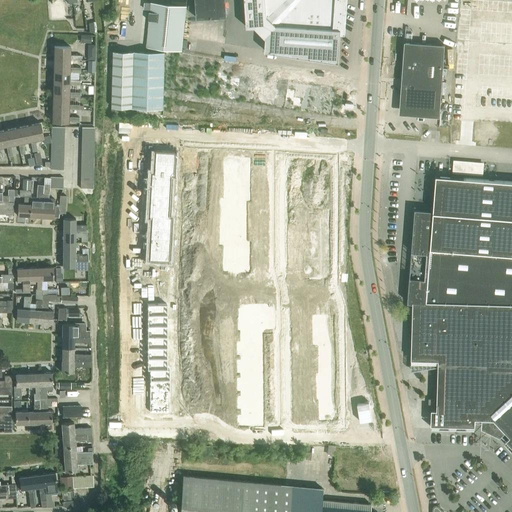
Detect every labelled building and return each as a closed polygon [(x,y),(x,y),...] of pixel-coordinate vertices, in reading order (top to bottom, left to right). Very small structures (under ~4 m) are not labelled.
[(225,0),(195,0),(197,19),(227,17),(225,0)] [(244,0),(247,28),(257,27),(261,31),(260,33),(260,34),(262,32),(266,36),(265,51),(338,62),(338,63),(339,63),(341,34),(345,34),(346,0),(244,0)] [(147,48),(179,51),(181,51),(186,6),(151,3),(147,48)] [(405,42),(399,114),(440,117),(445,45),(405,42)] [(70,60),(81,60),(81,55),(70,55),(70,47),(54,46),(53,59),(70,60)] [(165,52),(114,50),(112,106),(163,108),(165,52)] [(173,90),(333,113),(338,75),(178,52),(173,90)] [(70,67),(70,60),(53,59),(53,72),(70,72),(80,72),(80,67),(70,67)] [(69,80),(70,72),(53,72),(53,84),(69,84),(69,85),(80,85),(80,80),(69,80)] [(69,92),(69,85),(69,84),(53,84),(52,96),(69,97),(80,97),(80,92),(69,92)] [(69,104),(69,97),(52,96),(52,109),(69,109),(79,110),(79,105),(69,104)] [(177,107),(177,115),(189,116),(190,108),(177,107)] [(68,117),(69,109),(52,109),(52,122),(68,122),(79,122),(79,117),(68,117)] [(27,125),(30,141),(32,152),(37,151),(35,140),(43,138),(40,122),(27,125)] [(23,143),(30,141),(27,125),(15,127),(18,143),(20,154),(25,153),(23,143)] [(11,145),(18,143),(15,127),(3,130),(6,146),(8,156),(13,155),(11,145)] [(154,150),(153,161),(174,162),(174,151),(154,150)] [(454,158),(453,171),(483,175),(485,161),(454,158)] [(225,160),(225,174),(249,174),(249,160),(225,160)] [(153,161),(153,172),(171,173),(173,173),(174,162),(153,161)] [(310,164),(310,175),(331,175),(331,164),(310,164)] [(150,172),(150,183),(170,184),(171,173),(153,172),(150,172)] [(225,174),(225,187),(249,187),(249,174),(225,174)] [(310,175),(310,187),(313,187),(313,186),(331,186),(331,175),(310,175)] [(415,209),(408,303),(413,303),(411,360),(425,360),(438,360),(438,365),(437,410),(431,410),(431,425),(474,426),(475,426),(475,419),(482,419),(488,419),(494,419),(505,431),(509,435),(510,436),(506,440),(511,446),(511,181),(449,177),(436,176),(435,190),(433,211),(415,209)] [(30,190),(31,180),(23,179),(22,190),(19,189),(19,196),(24,196),(23,204),(18,204),(17,216),(30,217),(30,197),(31,190),(30,190)] [(0,201),(13,202),(13,189),(8,189),(8,195),(2,195),(2,189),(0,189),(0,183),(0,182),(0,201)] [(150,183),(149,194),(170,195),(170,184),(150,183)] [(313,187),(313,197),(333,197),(333,186),(331,186),(313,186),(313,187)] [(225,187),(225,200),(245,201),(249,201),(249,187),(225,187)] [(42,217),(43,194),(43,193),(42,193),(42,189),(37,189),(36,197),(30,197),(30,217),(42,217)] [(59,206),(54,206),(54,199),(48,199),(49,193),(43,193),(43,194),(42,217),(53,218),(53,216),(59,216),(59,214),(65,215),(65,196),(59,196),(59,206)] [(149,194),(149,205),(169,206),(170,195),(149,194)] [(312,207),(312,208),(331,208),(333,208),(333,197),(313,197),(312,207)] [(225,200),(224,211),(245,211),(245,201),(225,200)] [(13,209),(13,202),(0,201),(0,207),(8,208),(8,209),(13,209)] [(149,205),(148,216),(150,216),(168,217),(169,206),(149,205)] [(310,207),(310,218),(331,219),(331,208),(312,208),(312,207),(310,207)] [(224,211),(224,222),(245,222),(245,211),(224,211)] [(150,216),(150,227),(170,228),(171,217),(168,217),(150,216)] [(310,218),(310,229),(331,229),(331,219),(310,218)] [(63,231),(87,231),(87,230),(86,230),(86,224),(75,225),(75,219),(63,219),(63,231)] [(224,222),(224,232),(245,232),(245,222),(224,222)] [(150,227),(149,238),(170,239),(170,228),(150,227)] [(310,229),(310,241),(312,241),(312,240),(331,240),(331,229),(310,229)] [(87,241),(87,231),(63,231),(63,243),(75,243),(75,236),(81,237),(81,241),(87,241)] [(224,232),(224,243),(245,243),(245,232),(224,232)] [(149,238),(149,248),(169,249),(170,239),(149,238)] [(312,250),(312,251),(330,251),(333,251),(333,240),(331,240),(312,240),(312,241),(312,250)] [(75,250),(75,243),(63,243),(63,255),(88,255),(87,248),(81,248),(81,250),(75,250)] [(224,243),(224,257),(248,257),(248,243),(245,243),(224,243)] [(149,248),(148,259),(168,260),(169,249),(149,248)] [(306,250),(306,264),(330,264),(330,251),(312,251),(312,250),(306,250)] [(88,255),(63,255),(62,267),(74,267),(75,261),(88,261),(88,255)] [(224,257),(224,270),(248,270),(248,257),(224,257)] [(306,264),(306,278),(330,278),(330,264),(306,264)] [(0,276),(0,281),(6,282),(13,282),(13,267),(8,267),(8,274),(1,274),(1,276),(0,276)] [(41,268),(41,280),(53,279),(53,267),(41,268)] [(29,285),(29,268),(16,269),(17,281),(21,281),(22,293),(29,292),(29,285)] [(35,295),(41,295),(42,295),(42,293),(42,289),(41,289),(41,280),(41,268),(29,268),(29,285),(36,284),(37,289),(35,289),(35,295)] [(42,295),(40,322),(52,323),(53,311),(48,311),(48,301),(57,301),(57,293),(48,293),(42,293),(42,295)] [(30,309),(31,296),(24,295),(24,309),(17,308),(16,321),(28,321),(29,309),(30,309)] [(40,322),(42,295),(41,295),(35,295),(35,310),(30,309),(29,309),(28,321),(40,322)] [(79,296),(62,295),(61,302),(78,303),(79,296)] [(147,304),(147,314),(167,314),(167,303),(147,304)] [(12,306),(0,305),(0,325),(1,326),(1,319),(0,318),(0,312),(12,312),(12,306)] [(239,309),(239,329),(257,329),(257,306),(248,306),(248,309),(239,309)] [(257,306),(257,329),(276,329),(276,309),(267,309),(266,306),(257,306)] [(68,307),(58,307),(58,319),(68,319),(68,316),(79,316),(79,309),(68,308),(68,307)] [(147,314),(147,325),(167,325),(167,314),(147,314)] [(313,317),(313,330),(337,330),(337,316),(313,317)] [(84,336),(90,336),(90,330),(74,330),(74,324),(62,324),(62,336),(74,336),(84,336)] [(147,325),(147,336),(167,336),(167,325),(147,325)] [(313,330),(313,344),(319,343),(325,343),(337,343),(338,343),(337,330),(313,330)] [(238,353),(238,354),(241,354),(241,353),(261,353),(261,335),(241,335),(241,344),(238,344),(238,353)] [(90,336),(84,336),(74,336),(62,336),(61,348),(74,348),(74,342),(84,342),(90,342),(90,336)] [(147,336),(147,347),(167,347),(167,336),(147,336)] [(319,343),(319,354),(340,354),(340,343),(338,343),(337,343),(325,343),(319,343)] [(147,347),(147,358),(167,358),(167,347),(147,347)] [(74,355),(74,348),(61,348),(61,360),(74,360),(86,360),(91,361),(91,355),(74,355)] [(238,371),(238,372),(241,372),(241,371),(261,371),(261,353),(241,353),(241,354),(241,362),(238,362),(238,371)] [(319,354),(319,365),(340,365),(340,354),(319,354)] [(147,358),(147,369),(149,369),(167,369),(167,358),(147,358)] [(86,360),(74,360),(61,360),(61,372),(74,372),(74,366),(86,366),(86,360)] [(319,375),(319,376),(338,376),(340,376),(340,365),(319,365),(319,375)] [(0,388),(11,388),(12,375),(4,375),(4,380),(0,380),(0,376),(1,376),(1,369),(0,368),(0,388)] [(149,369),(149,380),(169,380),(169,369),(167,369),(149,369)] [(238,389),(238,390),(242,390),(242,389),(262,389),(261,371),(241,371),(241,372),(242,380),(238,380),(238,389)] [(40,392),(40,385),(39,373),(27,374),(28,386),(35,386),(34,393),(33,393),(33,399),(39,399),(41,399),(40,392)] [(46,398),(46,390),(52,390),(51,373),(39,373),(40,385),(40,392),(41,399),(46,398)] [(21,386),(28,386),(27,374),(15,374),(15,385),(14,385),(14,399),(22,398),(21,386)] [(317,375),(317,387),(338,386),(338,376),(319,376),(319,375),(317,375)] [(149,380),(149,391),(169,391),(169,380),(149,380)] [(317,387),(317,398),(320,398),(320,397),(338,397),(338,386),(317,387)] [(238,407),(238,408),(242,408),(242,407),(262,407),(262,389),(242,389),(242,390),(242,398),(238,398),(238,407)] [(149,391),(149,402),(169,402),(169,391),(149,391)] [(320,398),(320,408),(341,408),(341,397),(338,397),(320,397),(320,398)] [(57,398),(46,398),(41,399),(39,399),(40,423),(52,423),(52,411),(47,411),(47,405),(51,405),(51,401),(57,401),(57,398)] [(27,412),(28,424),(40,423),(39,399),(33,399),(33,404),(33,412),(27,412)] [(149,402),(149,413),(169,413),(169,402),(149,402)] [(62,406),(63,417),(82,416),(81,405),(62,406)] [(238,416),(238,426),(262,426),(262,407),(242,407),(242,408),(242,416),(238,416)] [(320,408),(320,420),(341,419),(341,408),(320,408)] [(15,424),(28,424),(27,412),(27,409),(21,409),(21,412),(15,412),(15,424)] [(6,431),(11,431),(11,412),(0,412),(0,420),(6,421),(6,431)] [(62,423),(62,435),(91,434),(91,427),(75,428),(74,422),(62,423)] [(62,435),(63,447),(76,447),(75,440),(87,439),(87,443),(91,442),(91,445),(92,445),(91,434),(62,435)] [(63,447),(64,459),(92,457),(92,451),(91,448),(87,448),(87,451),(76,452),(76,447),(63,447)] [(365,452),(343,452),(343,477),(365,477),(365,452)] [(92,463),(92,457),(64,459),(65,472),(77,471),(77,464),(92,463)] [(43,474),(46,507),(53,507),(52,500),(50,501),(49,493),(61,491),(60,486),(56,486),(55,473),(43,474)] [(44,507),(46,507),(43,474),(31,476),(32,488),(38,487),(39,500),(43,499),(44,507)] [(370,511),(371,504),(321,500),(323,489),(183,475),(179,511),(370,511)] [(32,488),(31,476),(19,477),(20,490),(26,489),(27,491),(28,492),(30,508),(35,507),(32,488)] [(0,499),(16,498),(16,492),(0,492),(0,505),(1,505),(0,499)]
